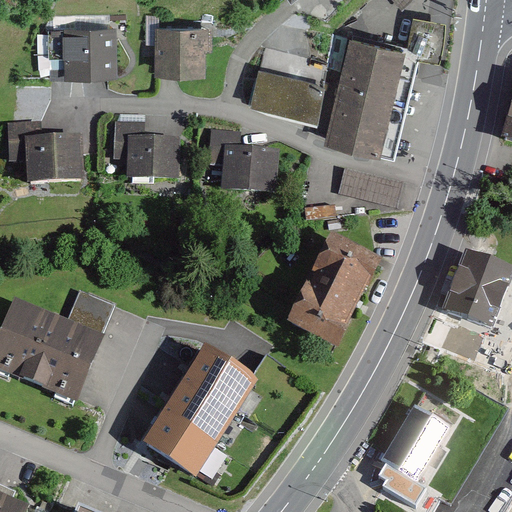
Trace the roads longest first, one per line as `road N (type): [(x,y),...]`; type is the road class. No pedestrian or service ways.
road 1 (primary): [(454,191),(377,369),(317,467)]
road 2 (residential): [(454,191),(228,116)]
road 3 (residential): [(228,116),(172,104),(24,101)]
road 4 (residential): [(181,511),(0,437)]
road 5 (primary): [(489,0),(454,191)]
road 6 (residential): [(228,116),(236,77),(256,42),(329,0)]
